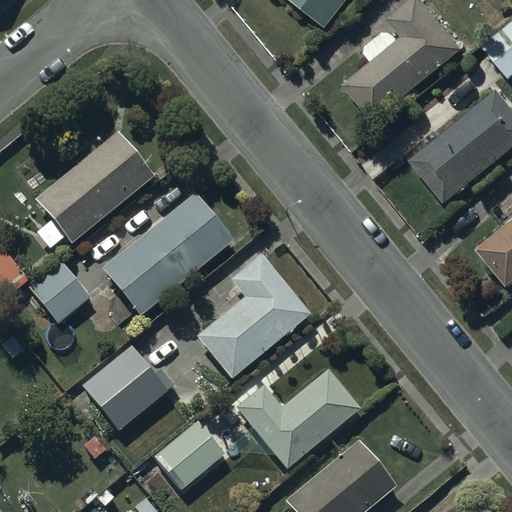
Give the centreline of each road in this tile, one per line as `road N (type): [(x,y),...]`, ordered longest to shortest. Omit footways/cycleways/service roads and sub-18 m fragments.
road 1 (residential): [(144,0),(511,441)]
road 2 (residential): [(118,0),(0,94)]
